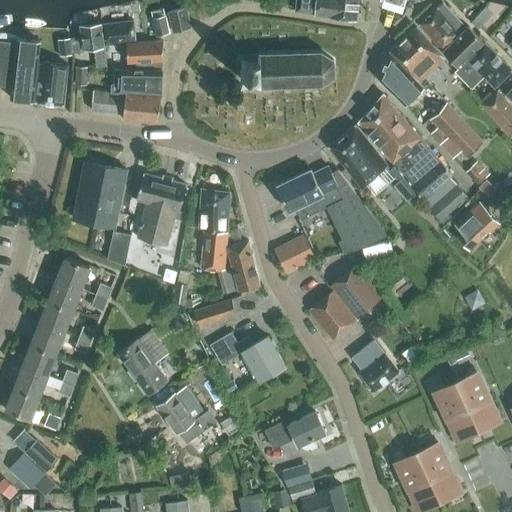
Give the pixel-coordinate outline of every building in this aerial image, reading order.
[(296,0),(295,12),(356,19),(357,0),(296,0)] [(442,50),(450,41),(465,27),(442,2),(418,23),(442,50)] [(173,31),(190,27),(186,8),(169,12),(173,31)] [(152,19),(165,16),(164,9),(151,12),(152,19)] [(156,36),(169,34),(165,16),(152,19),(156,36)] [(105,45),(135,41),(133,20),(102,24),(105,45)] [(104,47),(101,24),(80,26),(81,36),(82,49),(95,48),(97,67),(106,66),(105,54),(104,47)] [(458,67),(484,41),(468,25),(465,27),(451,43),(450,42),(442,50),(445,53),(458,67)] [(409,69),(420,81),(444,58),(416,26),(391,50),(409,69)] [(81,36),(71,37),(72,41),(73,52),(79,51),(83,51),(82,49),(81,36)] [(12,86),(11,98),(33,100),(40,40),(17,38),(17,43),(12,86)] [(60,56),(71,54),(69,38),(58,39),(60,56)] [(0,85),(12,86),(17,43),(0,40),(0,85)] [(129,69),(162,69),(163,41),(127,42),(127,62),(128,62),(129,69)] [(497,83),(511,69),(484,41),(457,69),(473,85),(486,72),(497,83)] [(405,105),(425,86),(420,81),(409,69),(390,50),(378,77),(405,105)] [(246,60),(241,60),(242,80),(259,80),(259,86),(322,84),(333,76),(334,74),(334,60),(332,58),(321,51),(258,53),(258,54),(246,54),(246,60)] [(63,104),(67,64),(40,61),(36,101),(63,104)] [(86,85),(87,66),(76,66),(76,84),(86,85)] [(162,69),(129,69),(115,69),(114,84),(111,83),(110,92),(118,93),(118,91),(122,92),(122,91),(160,94),(162,69)] [(510,135),(511,133),(511,107),(497,90),(482,103),(510,135)] [(118,93),(106,92),(94,91),(92,110),(116,112),(116,109),(123,110),(123,118),(158,122),(160,95),(125,92),(125,98),(121,98),(121,93),(118,93)] [(451,174),(383,94),(358,121),(393,162),(393,161),(413,184),(413,185),(424,198),(451,174)] [(467,157),(482,141),(446,102),(430,118),(439,127),(448,137),(440,144),(452,157),(460,150),(467,157)] [(371,177),(387,163),(355,124),(329,146),(360,185),(370,177),(371,177)] [(439,127),(431,134),(440,144),(448,137),(439,127)] [(114,226),(126,169),(85,161),(73,218),(114,226)] [(476,161),(465,172),(478,185),(489,173),(476,161)] [(311,169),(276,185),(288,210),(295,207),(300,218),(326,206),(347,251),(357,248),(387,234),(337,169),(331,171),(328,166),(313,173),(311,169)] [(179,210),(186,184),(143,173),(136,199),(147,201),(137,237),(166,245),(176,209),(179,210)] [(438,200),(452,187),(456,184),(449,176),(445,179),(430,192),(424,198),(422,200),(429,208),(435,202),(437,201),(438,200)] [(487,180),(480,187),(488,194),(494,187),(487,180)] [(450,212),(467,197),(456,184),(438,200),(450,212)] [(205,228),(227,231),(230,192),(201,188),(198,227),(205,228)] [(489,232),(499,223),(479,202),(454,224),(462,232),(457,236),(469,249),(488,231),(489,232)] [(227,231),(205,228),(201,267),(217,269),(224,269),(227,231)] [(125,263),(131,235),(113,231),(108,257),(125,263)] [(286,272),(314,257),(304,235),(275,250),(286,272)] [(259,284),(248,240),(226,246),(238,290),(237,290),(237,291),(260,285),(260,284),(259,284)] [(57,277),(81,287),(89,265),(65,256),(57,277)] [(356,315),(379,297),(355,266),(331,284),(356,315)] [(224,269),(217,269),(223,293),(235,290),(230,270),(224,269)] [(72,310),(81,287),(57,277),(48,300),(72,310)] [(96,293),(106,297),(111,286),(100,282),(96,293)] [(181,303),(181,308),(192,307),(191,298),(186,299),(188,284),(178,283),(176,283),(176,284),(173,302),(175,302),(181,303)] [(332,338),(356,319),(333,289),(308,309),(332,338)] [(102,310),(106,297),(96,293),(91,305),(102,310)] [(236,315),(231,297),(193,309),(199,326),(236,315)] [(64,331),(72,310),(48,300),(40,321),(64,331)] [(168,322),(178,314),(171,305),(161,312),(168,322)] [(55,353),(64,331),(40,321),(31,344),(55,353)] [(78,337),(89,341),(94,329),(83,325),(78,337)] [(168,353),(150,329),(138,338),(137,338),(118,352),(148,394),(168,380),(155,362),(168,353)] [(237,342),(231,332),(210,344),(222,363),(243,350),(260,378),(284,364),(267,336),(252,344),(247,336),(237,342)] [(85,353),(89,341),(78,337),(74,349),(85,353)] [(374,339),(352,356),(362,370),(359,372),(373,390),(399,370),(384,352),(374,339)] [(47,374),(55,353),(31,344),(23,365),(47,374)] [(409,362),(419,358),(411,347),(402,354),(409,362)] [(458,363),(470,357),(467,350),(455,355),(458,363)] [(456,361),(454,356),(448,359),(450,364),(456,361)] [(43,383),(47,374),(23,365),(14,387),(38,397),(43,383)] [(61,380),(72,384),(77,372),(66,368),(61,380)] [(476,371),(455,381),(478,430),(499,421),(476,371)] [(47,374),(43,383),(58,389),(61,380),(47,374)] [(68,396),(72,384),(61,380),(58,389),(57,392),(68,396)] [(236,387),(233,381),(226,385),(230,391),(236,387)] [(458,440),(478,430),(455,381),(435,391),(458,440)] [(204,412),(185,385),(175,393),(175,392),(156,405),(176,433),(194,420),(201,430),(215,420),(208,409),(204,412)] [(33,409),(38,397),(14,387),(6,409),(37,421),(41,412),(33,409)] [(55,403),(51,413),(59,416),(63,406),(55,403)] [(325,432),(315,411),(284,426),(282,421),(264,430),(273,448),(295,438),(298,444),(325,432)] [(55,429),(60,417),(59,416),(51,413),(49,412),(44,424),(55,429)] [(240,422),(234,412),(221,420),(228,430),(240,422)] [(46,470),(57,458),(37,439),(26,452),(46,470)] [(438,442),(417,452),(440,501),(460,491),(438,442)] [(419,510),(440,501),(417,452),(396,461),(419,510)] [(13,466),(11,467),(32,486),(33,485),(44,473),(24,454),(15,463),(13,466)] [(287,487),(312,478),(306,462),(281,471),(287,487)] [(5,479),(0,484),(0,490),(8,498),(16,489),(5,479)] [(291,498),(314,491),(311,481),(288,487),(291,498)] [(348,511),(341,484),(316,491),(316,493),(301,498),(304,511),(348,511)] [(196,504),(211,502),(209,485),(194,487),(196,504)] [(285,491),(272,494),(275,509),(288,506),(285,491)] [(144,510),(143,492),(131,492),(132,510),(144,510)] [(253,511),(264,508),(261,492),(250,495),(253,511)] [(241,511),(246,511),(253,511),(250,495),(238,497),(241,511)] [(43,511),(54,511),(55,497),(44,497),(44,509),(43,511)] [(177,511),(188,511),(187,500),(176,501),(177,511)] [(166,511),(177,511),(176,501),(166,503),(166,511)]
